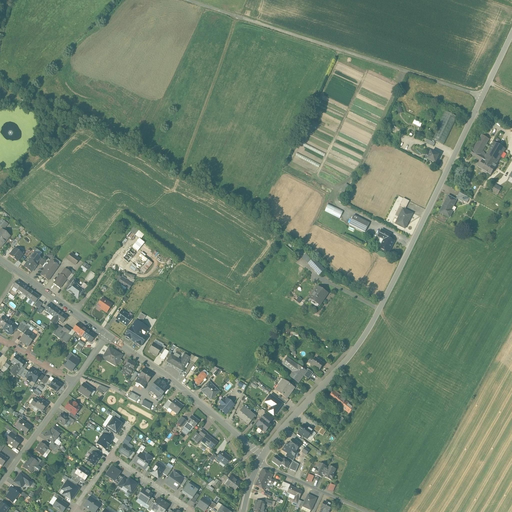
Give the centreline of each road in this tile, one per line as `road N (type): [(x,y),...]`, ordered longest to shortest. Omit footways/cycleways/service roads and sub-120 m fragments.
road 1 (unclassified): [(262,455),(367,331),(482,97)]
road 2 (unclassified): [(190,0),(482,97)]
road 3 (residential): [(262,455),(105,336)]
road 4 (residential): [(105,336),(0,258)]
road 5 (residential): [(73,382),(0,483)]
